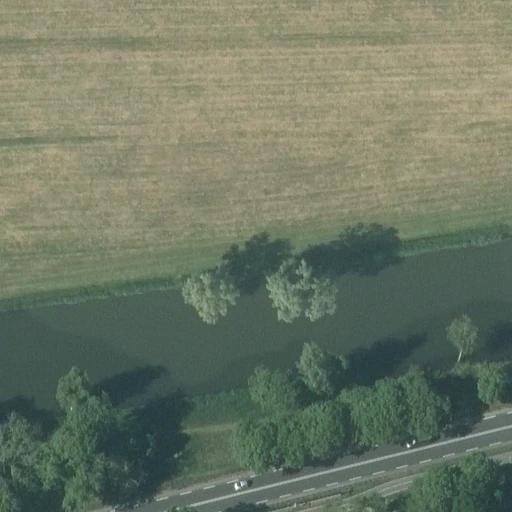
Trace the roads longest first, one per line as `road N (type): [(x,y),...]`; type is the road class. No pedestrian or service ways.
road 1 (track): [(0,276),(511,211)]
road 2 (primary): [(167,511),(511,428)]
